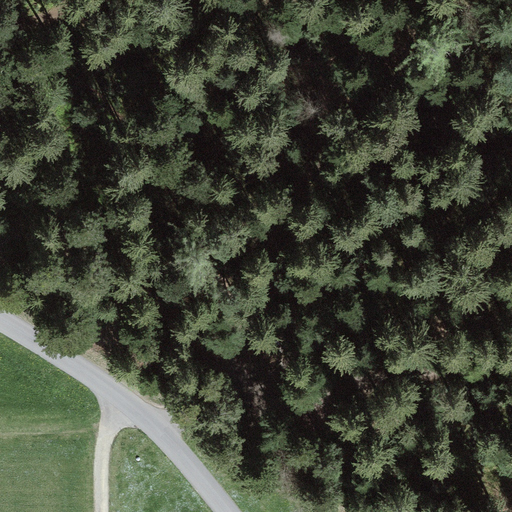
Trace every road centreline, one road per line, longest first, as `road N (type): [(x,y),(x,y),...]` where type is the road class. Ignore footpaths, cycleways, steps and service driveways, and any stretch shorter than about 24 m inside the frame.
road 1 (track): [(165,438),(200,419),(393,366),(511,374)]
road 2 (unclassified): [(227,511),(123,399),(0,320)]
road 3 (track): [(123,399),(83,422),(0,423)]
